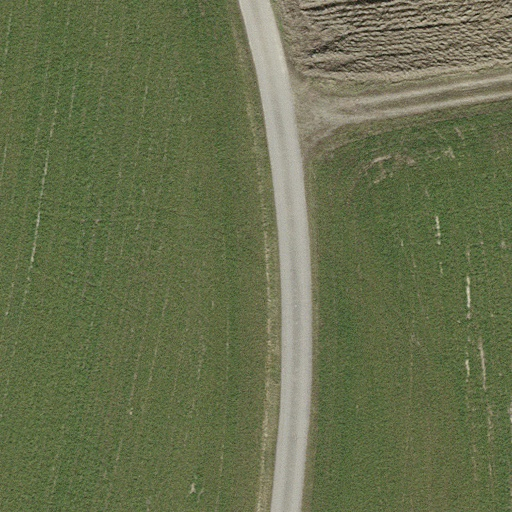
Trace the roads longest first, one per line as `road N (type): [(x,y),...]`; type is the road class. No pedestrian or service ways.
road 1 (unclassified): [(252,0),(290,118),(297,388),(286,511)]
road 2 (track): [(290,118),(511,85)]
